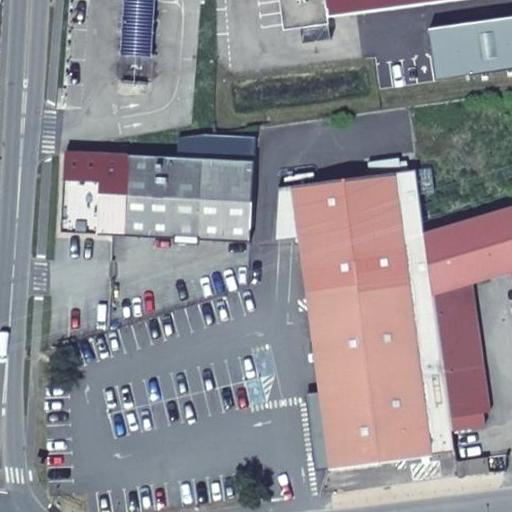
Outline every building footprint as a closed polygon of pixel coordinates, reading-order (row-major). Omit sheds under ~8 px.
[(124,0),(123,13),(157,16),(157,0),(124,0)] [(281,0),(284,23),(458,0),(281,0)] [(121,33),(155,36),(157,16),(123,13),(121,33)] [(154,55),(155,36),(121,33),(120,52),(154,55)] [(256,139),(181,137),(179,159),(254,164),(256,139)] [(179,159),(68,153),(63,231),(250,242),(254,164),(179,159)] [(511,269),(511,206),(425,232),(452,431),(484,426),(482,414),(490,413),(472,281),(511,269)] [(404,242),(304,274),(311,318),(322,399),(331,468),(431,457),(404,242)] [(316,470),(331,468),(322,399),(307,401),(316,470)] [(458,477),(490,473),(488,458),(456,463),(458,477)]
